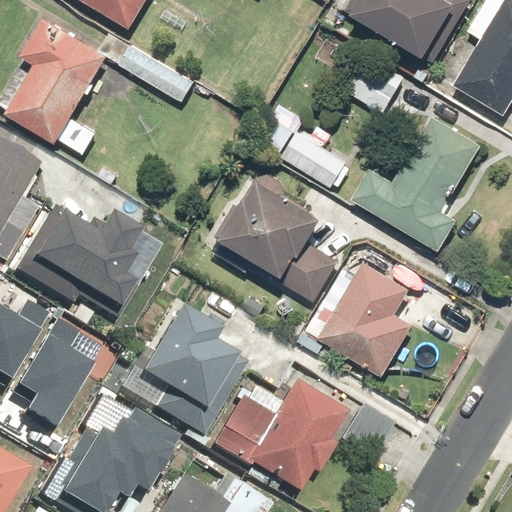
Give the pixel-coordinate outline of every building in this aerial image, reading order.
[(94,0),(135,23),(148,0),(94,0)] [(353,0),(350,5),(435,60),(473,0),(353,0)] [(483,39),(458,79),(511,112),(511,110),(511,0),(490,0),(471,32),(483,39)] [(76,116),(114,53),(52,15),(29,54),(38,60),(23,85),(14,79),(0,101),(0,104),(84,155),(99,130),(76,116)] [(130,44),(120,61),(184,100),(194,83),(130,44)] [(366,51),(344,88),(383,111),(404,74),(366,51)] [(278,111),(260,139),(330,185),(348,157),(278,111)] [(372,161),(352,193),(443,248),(461,219),(446,210),(486,143),(433,111),(394,175),(372,161)] [(24,197),(44,167),(0,138),(0,139),(0,262),(3,264),(40,208),(24,197)] [(325,210),(258,165),(216,228),(318,296),(343,258),(308,235),(325,210)] [(81,305),(110,326),(140,285),(125,274),(138,256),(130,251),(143,233),(110,209),(93,232),(58,207),(15,268),(76,312),(81,305)] [(315,315),(329,323),(322,335),(388,372),(417,322),(400,312),(416,285),(367,257),(356,275),(342,267),(315,315)] [(0,303),(0,368),(10,374),(50,307),(29,295),(17,314),(0,303)] [(163,388),(151,409),(204,439),(248,361),(213,341),(221,326),(180,303),(140,375),(163,388)] [(27,407),(57,424),(94,361),(67,345),(78,326),(57,314),(17,381),(36,392),(27,407)] [(254,463),(304,497),(338,446),(331,441),(346,418),(293,383),(274,412),(249,395),(216,446),(251,469),(254,463)] [(90,419),(47,493),(80,511),(104,511),(115,493),(124,498),(134,480),(145,486),(177,432),(134,407),(126,423),(117,417),(109,430),(90,419)] [(394,429),(360,407),(340,439),(374,461),(394,429)] [(0,511),(4,511),(28,471),(0,454),(0,511)] [(181,473),(154,511),(219,511),(226,503),(181,473)]
